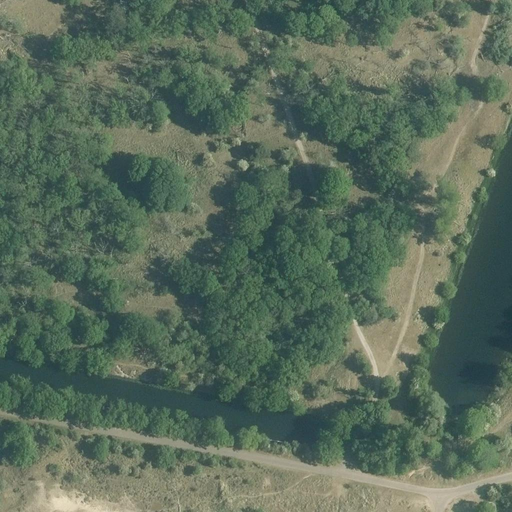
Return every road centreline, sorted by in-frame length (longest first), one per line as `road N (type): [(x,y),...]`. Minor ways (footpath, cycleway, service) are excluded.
road 1 (track): [(511,476),(440,495),(343,475),(357,427),(371,411),(374,368),(248,0)]
road 2 (track): [(343,475),(0,409)]
